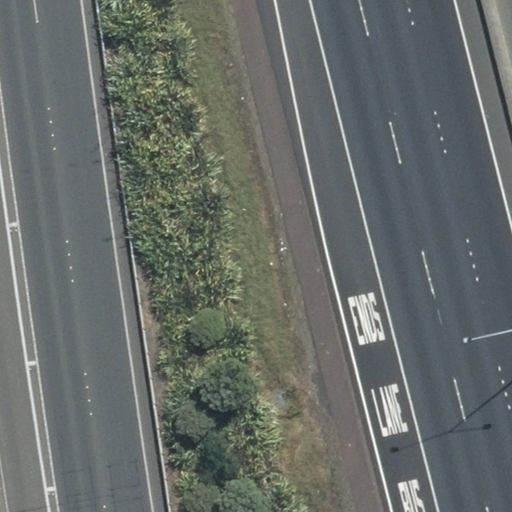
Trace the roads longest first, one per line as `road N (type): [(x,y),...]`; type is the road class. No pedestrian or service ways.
road 1 (motorway): [(86,511),(15,0)]
road 2 (motorway): [(511,411),(409,0)]
